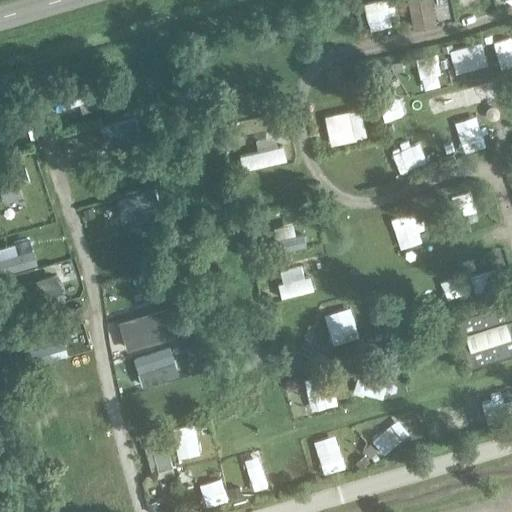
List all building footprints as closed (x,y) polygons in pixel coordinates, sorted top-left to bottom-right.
[(358,23),(380,18),(376,0),(364,0),(354,2),(358,23)] [(414,0),(415,14),(437,14),(436,0),(414,0)] [(312,46),(333,43),(328,14),(307,18),(312,46)] [(264,27),(275,63),(301,55),(290,19),(264,27)] [(488,57),(506,55),(503,33),(486,35),(488,57)] [(463,43),(442,50),(449,68),(470,60),(463,43)] [(433,74),(432,54),(413,55),(414,75),(433,74)] [(326,101),(351,97),(347,71),(322,75),(326,101)] [(119,75),(107,79),(109,86),(121,83),(119,75)] [(100,82),(61,91),(64,104),(103,95),(100,82)] [(398,83),(365,89),(370,113),(403,107),(398,83)] [(115,116),(126,111),(121,98),(109,103),(115,116)] [(6,108),(0,109),(0,125),(10,123),(6,108)] [(238,121),(261,122),(261,109),(238,108),(238,121)] [(333,137),(357,135),(355,112),(331,114),(333,137)] [(466,150),(488,143),(481,121),(460,128),(466,150)] [(108,122),(73,129),(76,140),(65,142),(67,153),(85,149),(83,139),(111,133),(108,122)] [(383,144),(403,140),(400,124),(379,128),(383,144)] [(426,161),(441,157),(435,134),(420,138),(426,161)] [(230,139),(222,141),(224,150),(232,149),(230,139)] [(261,139),(240,143),(244,170),(266,166),(261,139)] [(0,180),(20,177),(18,164),(28,163),(26,153),(0,156),(0,180)] [(345,158),(341,176),(368,182),(372,164),(345,158)] [(80,161),(72,163),(74,169),(81,167),(80,161)] [(246,182),(252,201),(276,193),(270,174),(246,182)] [(450,223),(476,222),(475,190),(449,191),(450,223)] [(311,227),(310,216),(321,214),(319,204),(287,209),(290,230),(311,227)] [(0,210),(5,228),(37,220),(34,209),(18,213),(16,206),(0,210)] [(395,210),(400,241),(422,237),(416,206),(395,210)] [(91,208),(82,210),(85,220),(94,217),(91,208)] [(256,215),(245,218),(246,225),(258,223),(256,215)] [(378,240),(369,219),(344,228),(352,250),(378,240)] [(48,236),(55,257),(69,252),(62,231),(48,236)] [(127,232),(102,235),(105,257),(130,254),(127,232)] [(10,270),(50,259),(44,237),(4,247),(10,270)] [(264,286),(289,280),(284,258),(259,264),(264,286)] [(45,273),(3,287),(10,308),(29,301),(27,294),(50,286),(45,273)] [(19,275),(9,278),(10,284),(20,281),(19,275)] [(461,294),(455,277),(437,283),(443,301),(461,294)] [(125,307),(147,305),(144,280),(122,283),(125,307)] [(39,299),(62,298),(62,286),(39,287),(39,299)] [(390,292),(393,307),(413,304),(410,288),(390,292)] [(294,289),(275,298),(285,320),(304,311),(294,289)] [(270,295),(261,297),(263,306),(272,303),(270,295)] [(183,302),(169,306),(173,317),(186,313),(183,302)] [(368,329),(384,323),(377,302),(361,308),(368,329)] [(456,320),(470,367),(511,353),(511,335),(507,321),(511,314),(508,304),(456,320)] [(81,305),(59,308),(65,347),(87,344),(81,305)] [(151,308),(114,320),(119,333),(155,322),(151,308)] [(340,315),(325,319),(332,340),(346,336),(340,315)] [(23,348),(59,336),(55,322),(18,333),(23,348)] [(17,323),(3,327),(5,334),(19,330),(17,323)] [(190,325),(179,329),(182,338),(193,335),(190,325)] [(26,368),(62,357),(58,342),(21,352),(26,368)] [(129,358),(138,382),(180,367),(171,343),(129,358)] [(69,352),(72,367),(83,364),(80,350),(69,352)] [(428,353),(431,377),(455,374),(451,350),(428,353)] [(123,388),(136,383),(130,367),(117,371),(123,388)] [(67,370),(29,383),(36,404),(75,391),(67,370)] [(378,374),(349,373),(348,393),(376,395),(378,374)] [(157,381),(159,392),(184,386),(182,375),(157,381)] [(306,405),(321,400),(314,376),(298,381),(306,405)] [(92,389),(39,406),(43,417),(95,399),(92,389)] [(483,423),(508,416),(503,395),(478,401),(483,423)] [(251,402),(239,406),(244,420),(256,416),(251,402)] [(451,407),(456,428),(477,423),(472,402),(451,407)] [(221,431),(241,429),(239,413),(219,415),(221,431)] [(369,437),(381,453),(408,432),(396,416),(369,437)] [(57,420),(50,421),(52,436),(93,431),(92,420),(58,424),(57,420)] [(206,421),(199,422),(201,429),(208,428),(206,421)] [(176,436),(203,458),(214,444),(188,422),(176,436)] [(167,441),(147,447),(154,470),(174,463),(167,441)] [(326,469),(343,467),(339,444),(322,446),(326,469)] [(297,446),(274,455),(278,466),(276,467),(282,484),(308,474),(297,446)] [(55,481),(100,469),(97,454),(51,466),(55,481)] [(238,495),(261,490),(256,465),(233,470),(238,495)] [(216,470),(194,478),(203,503),(226,495),(216,470)] [(110,486),(58,497),(61,511),(106,511),(115,510),(110,486)]
